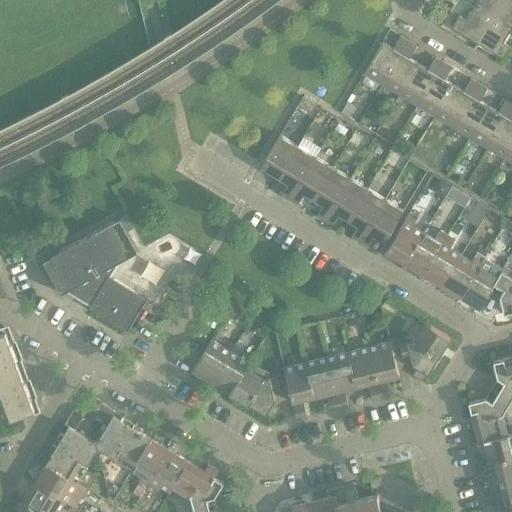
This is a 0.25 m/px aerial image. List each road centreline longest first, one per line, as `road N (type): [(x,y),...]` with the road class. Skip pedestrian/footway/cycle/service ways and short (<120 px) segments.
road 1 (residential): [(491,336),(200,164)]
road 2 (residential): [(432,431),(264,468),(139,391)]
road 3 (unclassified): [(0,498),(85,358)]
road 4 (residential): [(412,0),(416,24),(511,78)]
